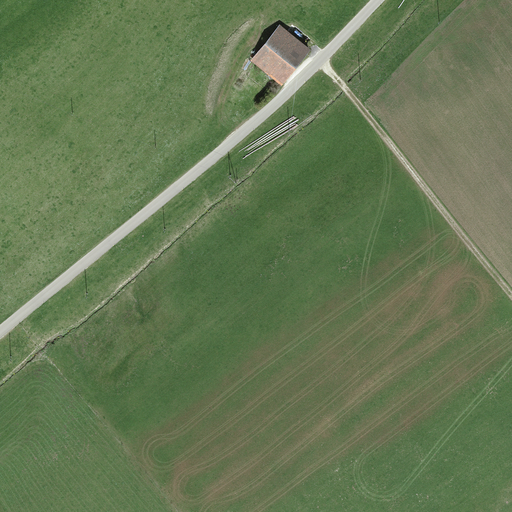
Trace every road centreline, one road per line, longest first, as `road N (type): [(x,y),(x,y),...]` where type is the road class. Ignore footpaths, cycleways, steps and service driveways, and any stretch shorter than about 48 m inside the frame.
road 1 (unclassified): [(377,0),(250,124),(0,332)]
road 2 (track): [(319,60),(511,294)]
